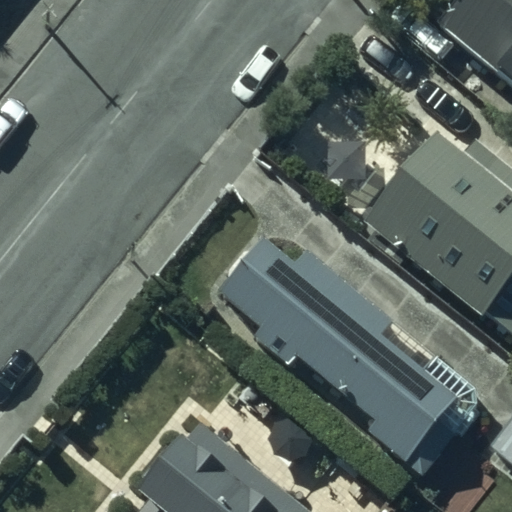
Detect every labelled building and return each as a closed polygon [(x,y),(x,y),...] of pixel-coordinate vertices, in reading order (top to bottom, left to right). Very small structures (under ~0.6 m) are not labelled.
[(511,0),(474,0),(438,41),(511,104),(511,0)] [(511,293),(511,213),(429,148),(357,238),(479,335),(511,293)] [(288,277),(260,253),(216,310),(367,436),(358,446),(416,493),(468,419),(457,397),(301,263),(288,277)] [(511,429),(487,459),(511,479),(511,429)] [(285,511),(201,440),(145,511),(285,511)]
